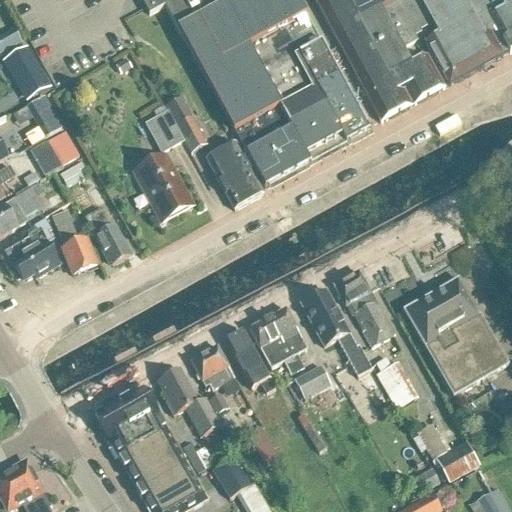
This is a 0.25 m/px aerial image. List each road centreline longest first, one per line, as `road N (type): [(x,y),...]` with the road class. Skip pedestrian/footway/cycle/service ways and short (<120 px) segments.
road 1 (residential): [(8,357),(511,77)]
road 2 (residential): [(511,179),(51,428)]
